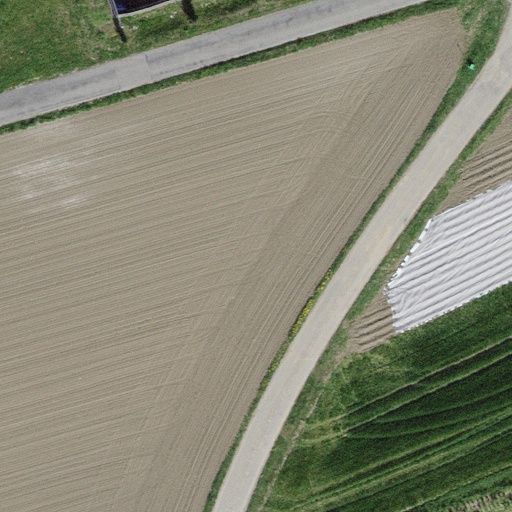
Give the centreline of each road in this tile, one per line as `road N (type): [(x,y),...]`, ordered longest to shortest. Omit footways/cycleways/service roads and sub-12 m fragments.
road 1 (unclassified): [(225,511),(288,373),(511,52)]
road 2 (residential): [(0,110),(390,0)]
